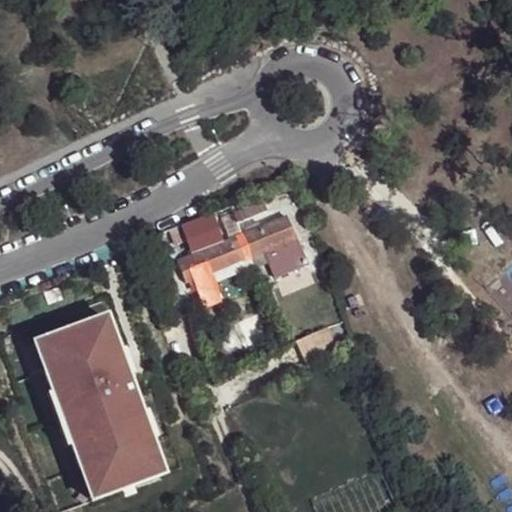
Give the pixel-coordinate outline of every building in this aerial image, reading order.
[(265,212),(262,203),(219,219),(223,229),(265,212)] [(294,241),(285,219),(226,243),(216,217),(185,229),(195,256),(180,262),(189,283),(196,280),(208,309),(224,302),(211,273),(229,266),(264,254),(267,265),(275,280),(304,267),(298,253),(294,241)] [(264,254),(229,266),(234,279),(253,271),(267,265),(264,254)] [(108,319),(47,341),(57,368),(47,372),(55,394),(57,401),(62,400),(75,439),(71,440),(74,447),(82,469),(92,465),(102,494),(124,486),(126,491),(165,476),(153,443),(149,444),(142,425),(146,423),(143,416),(130,379),(126,380),(120,364),(124,362),(121,353),(108,319)] [(293,340),(306,366),(334,352),(322,326),(293,340)] [(57,368),(47,341),(37,345),(47,372),(57,368)] [(121,353),(124,362),(120,364),(126,380),(130,379),(136,376),(127,351),(121,353)] [(75,439),(62,400),(57,401),(55,394),(49,396),(68,449),(74,447),(71,440),(75,439)] [(12,454),(32,449),(21,403),(0,407),(0,435),(7,434),(12,454)] [(142,425),(149,444),(153,443),(159,440),(149,413),(143,416),(146,423),(142,425)] [(94,502),(126,491),(124,486),(102,494),(92,465),(82,469),(94,502)]
